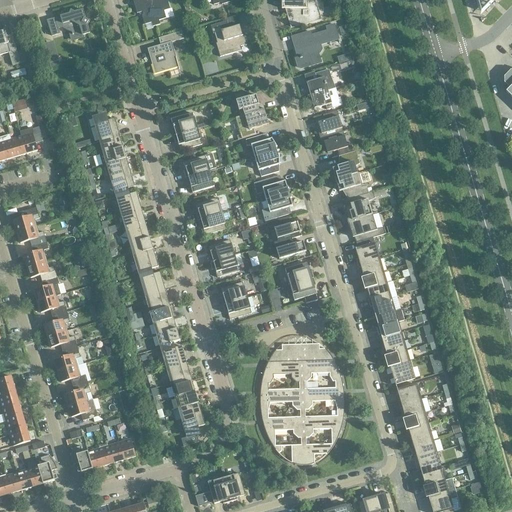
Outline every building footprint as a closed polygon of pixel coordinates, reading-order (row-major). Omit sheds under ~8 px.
[(142,16),(145,25),(151,23),(153,27),(160,25),(159,21),(166,19),(164,12),(170,10),(166,0),(155,0),(154,0),(153,0),(132,0),(137,14),(142,13),(143,15),(142,16)] [(292,28),(319,20),(313,0),(312,0),(306,2),(305,0),(281,0),(282,9),(291,9),(291,13),(288,14),(292,28)] [(477,0),(481,12),(493,0),(477,0)] [(87,27),(86,26),(88,22),(84,19),(85,18),(83,11),(74,13),(71,11),(69,15),(60,17),(61,19),(55,20),(55,19),(47,21),(52,37),(60,34),(58,29),(62,28),(63,25),(70,29),(74,41),(84,38),(83,36),(89,34),(87,27)] [(216,44),(220,57),(241,51),(240,47),(246,46),(244,36),(242,36),(239,26),(229,29),(227,22),(211,26),(213,34),(214,34),(217,43),(216,44)] [(297,67),(301,69),(312,66),(309,56),(320,53),(322,50),(320,45),(338,40),(334,25),(326,28),(327,32),(311,36),(310,32),(292,38),(298,59),(295,60),(297,67)] [(0,55),(8,53),(12,67),(27,62),(23,51),(17,53),(12,37),(13,37),(11,28),(4,30),(4,31),(0,32),(0,55)] [(171,43),(184,40),(181,32),(158,39),(160,46),(147,50),(152,66),(155,75),(179,68),(176,58),(171,43)] [(333,73),(341,71),(340,66),(339,65),(332,67),(333,73)] [(17,71),(19,77),(26,75),(25,69),(17,71)] [(306,92),(307,97),(328,91),(326,85),(327,85),(326,83),(331,80),(329,70),(315,74),(317,81),(306,84),(308,90),(306,92)] [(354,85),(358,97),(364,95),(360,83),(354,85)] [(329,97),(328,91),(307,97),(309,103),(312,103),(314,110),(325,106),(327,111),(333,109),(342,106),(340,98),(330,101),(330,99),(330,97),(329,97)] [(236,102),(240,117),(241,117),(264,110),(262,104),(259,105),(256,96),(236,102)] [(14,109),(26,105),(25,101),(13,104),(14,109)] [(268,125),(264,110),(241,117),(240,117),(235,118),(242,140),(256,135),(254,129),(268,125)] [(318,134),(320,140),(343,133),(337,112),(323,116),(324,122),(318,123),(321,133),(318,134)] [(171,130),(173,137),(197,130),(204,128),(203,125),(196,127),(194,120),(193,114),(171,121),(172,127),(173,126),(174,129),(172,130),(171,130)] [(105,123),(103,116),(94,119),(101,143),(120,137),(115,120),(105,123)] [(21,137),(26,155),(38,151),(35,144),(43,142),(39,128),(33,130),(32,129),(20,133),(21,137)] [(178,146),(180,152),(202,145),(200,140),(198,133),(197,130),(173,137),(175,144),(176,144),(178,143),(179,146),(178,146)] [(347,145),(343,133),(320,140),(322,146),(324,145),(327,154),(337,151),(339,157),(353,153),(351,144),(347,145)] [(279,152),(279,151),(276,152),(275,148),(276,148),(277,148),(276,146),(274,141),(273,141),(272,139),(271,140),(267,141),(265,135),(266,135),(246,141),(246,147),(251,146),(255,159),(279,152)] [(5,161),(16,158),(11,140),(9,136),(0,138),(0,143),(5,161)] [(21,137),(11,140),(16,158),(26,155),(21,137)] [(120,137),(101,143),(104,154),(123,148),(120,137)] [(126,159),(123,148),(104,154),(99,155),(102,166),(107,165),(126,159)] [(277,153),(279,152),(255,159),(258,171),(259,171),(261,178),(279,172),(278,172),(276,166),(279,166),(279,164),(281,163),(279,158),(279,156),(278,156),(277,153)] [(356,152),(353,153),(339,157),(339,159),(339,158),(341,164),(340,164),(340,165),(341,167),(334,169),(334,175),(335,178),(334,179),(335,181),(359,174),(357,174),(355,167),(360,164),(356,152)] [(191,161),(183,163),(185,169),(186,171),(184,172),(183,172),(185,179),(209,172),(205,157),(195,159),(191,161)] [(126,159),(107,165),(110,176),(119,173),(121,179),(131,176),(126,159)] [(32,161),(33,170),(41,169),(40,160),(32,161)] [(209,172),(185,179),(187,186),(188,186),(190,185),(191,188),(192,194),(214,188),(212,182),(209,172)] [(119,173),(110,176),(115,193),(135,188),(131,176),(121,179),(119,173)] [(348,200),(349,200),(369,194),(366,185),(362,186),(359,174),(335,181),(336,183),(337,187),(338,187),(340,192),(346,190),(348,199),(347,199),(348,200)] [(264,193),(266,201),(289,195),(287,190),(289,190),(287,184),(286,184),(285,182),(280,184),(278,177),(254,184),(257,195),(264,193)] [(122,217),(142,211),(136,193),(117,199),(120,210),(118,211),(120,218),(122,217)] [(349,200),(351,206),(345,207),(347,221),(347,223),(372,216),(371,212),(372,211),(373,209),(372,206),(371,205),(369,204),(368,202),(374,199),(373,193),(369,194),(349,200)] [(292,205),(293,205),(291,199),(290,199),(289,195),(266,201),(268,209),(261,211),(265,222),(289,215),(287,208),(293,207),(292,205)] [(198,221),(222,214),(219,205),(217,199),(196,205),(197,211),(198,211),(198,214),(196,214),(198,221)] [(14,222),(17,233),(37,227),(35,220),(39,219),(36,208),(24,212),(26,218),(14,222)] [(134,225),(136,231),(147,228),(142,211),(122,217),(126,227),(134,225)] [(203,230),(205,236),(227,230),(225,224),(222,214),(198,221),(200,228),(201,228),(200,228),(203,227),(203,230)] [(376,229),(372,216),(347,223),(348,225),(349,225),(354,238),(362,235),(364,241),(373,239),(385,235),(383,229),(376,229)] [(297,223),(283,228),(280,220),(266,224),(269,232),(275,231),(276,236),(276,238),(276,242),(275,244),(274,244),(275,245),(301,237),(300,231),(300,230),(300,229),(300,228),(300,227),(299,226),(298,225),(297,223)] [(101,223),(105,236),(110,235),(106,222),(101,223)] [(131,244),(150,239),(147,228),(136,231),(134,225),(126,227),(131,244)] [(259,234),(260,226),(252,225),(250,232),(259,234)] [(35,247),(47,243),(43,232),(39,234),(37,227),(17,233),(20,244),(33,240),(35,247)] [(278,258),(279,260),(306,252),(305,250),(306,249),(306,248),(306,247),(306,246),(305,245),(304,245),(303,242),(293,245),(291,240),(302,237),(301,237),(275,245),(275,246),(275,248),(275,250),(275,253),(276,255),(277,257),(278,258)] [(134,255),(134,256),(153,250),(150,239),(131,244),(134,255)] [(380,262),(373,239),(364,241),(356,244),(358,249),(355,250),(359,261),(369,258),(371,265),(380,262)] [(234,257),(234,256),(231,247),(232,247),(230,241),(208,247),(210,253),(211,256),(209,257),(209,256),(208,256),(210,264),(234,257)] [(27,268),(47,262),(44,251),(48,249),(47,243),(35,247),(36,253),(24,257),(27,268)] [(158,268),(153,250),(134,256),(134,255),(131,256),(134,263),(136,262),(139,273),(158,268)] [(240,254),(234,256),(234,257),(210,264),(212,271),(213,270),(215,270),(216,273),(217,278),(239,272),(237,267),(243,265),(240,254)] [(361,268),(364,279),(383,273),(380,262),(371,265),(369,258),(359,261),(356,262),(358,269),(361,268)] [(49,268),(47,262),(27,268),(30,279),(43,275),(45,282),(57,278),(54,267),(49,268)] [(309,270),(307,264),(285,270),(287,276),(290,286),(314,279),(312,272),(311,272),(309,273),(308,270),(309,270)] [(259,265),(252,268),(248,269),(250,275),(251,274),(261,271),(259,265)] [(257,280),(263,279),(261,271),(251,274),(253,282),(257,280)] [(160,273),(141,279),(144,290),(142,291),(144,298),(146,297),(165,291),(160,273)] [(367,290),(386,284),(383,273),(364,279),(361,279),(365,290),(367,290)] [(45,282),(47,288),(34,292),(37,303),(57,297),(61,296),(57,285),(59,284),(57,278),(45,282)] [(257,280),(260,293),(267,291),(265,283),(263,279),(257,280)] [(294,302),(304,299),(306,304),(318,301),(314,289),(313,287),(315,286),(316,286),(314,279),(290,286),(293,296),(292,296),(294,302)] [(223,306),(246,299),(244,289),(242,283),(221,290),(222,295),(223,295),(223,298),(221,299),(221,298),(221,299),(223,306)] [(381,297),(383,304),(391,301),(386,284),(367,290),(370,300),(381,297)] [(399,295),(401,302),(418,296),(416,289),(399,295)] [(146,297),(149,307),(158,305),(159,311),(170,308),(165,291),(146,297)] [(57,297),(37,303),(41,314),(53,310),(55,316),(67,313),(64,302),(59,303),(57,297)] [(372,307),(375,318),(395,312),(391,301),(383,304),(381,297),(370,300),(368,301),(370,308),(372,307)] [(249,308),(246,299),(223,306),(225,313),(225,312),(227,312),(228,315),(230,321),(251,314),(250,308),(249,308)] [(159,311),(158,305),(149,307),(154,325),(173,319),(170,308),(159,311)] [(260,308),(262,314),(270,312),(269,306),(260,308)] [(127,317),(133,315),(131,308),(125,310),(127,317)] [(401,310),(395,312),(375,318),(378,328),(379,329),(398,323),(404,321),(401,310)] [(55,316),(57,323),(44,326),(48,337),(67,332),(65,325),(70,323),(67,313),(55,316)] [(287,317),(290,325),(300,321),(297,313),(287,317)] [(131,323),(135,322),(133,315),(127,317),(129,324),(131,323)] [(154,325),(157,336),(177,330),(173,319),(154,325)] [(380,335),(382,340),(401,334),(398,323),(379,329),(378,328),(376,329),(378,336),(380,335)] [(157,336),(161,347),(180,341),(177,330),(157,336)] [(69,338),(67,332),(48,337),(51,349),(63,345),(65,351),(77,348),(74,337),(69,338)] [(382,340),(387,357),(406,351),(403,341),(405,340),(403,333),(401,334),(382,340)] [(428,345),(429,344),(434,343),(431,335),(425,337),(428,345)] [(134,342),(137,349),(143,347),(141,341),(136,342),(134,342)] [(187,365),(182,347),(162,353),(166,364),(163,364),(165,371),(168,371),(168,370),(187,365)] [(65,351),(67,358),(54,361),(58,372),(78,366),(76,360),(80,358),(77,348),(65,351)] [(335,383),(335,389),(343,389),(343,385),(342,384),(342,380),(340,376),(339,373),(338,369),(336,365),(334,361),(332,358),(330,355),(327,352),(325,349),(324,350),(319,350),(319,358),(319,361),(303,362),(303,383),(307,383),(311,378),(311,374),(330,374),(330,377),(333,383),(335,383)] [(268,391),(268,384),(270,384),(273,379),(273,376),(291,375),(291,379),(296,383),(300,383),(299,362),(282,362),(282,360),(282,351),(277,351),(276,351),(274,353),(272,355),(270,360),(268,363),(266,368),(265,370),(264,374),(262,378),(262,382),(261,386),(260,390),(260,391),(268,391)] [(388,369),(390,368),(409,362),(406,351),(387,357),(385,358),(388,369)] [(414,368),(411,361),(409,362),(390,368),(395,385),(414,380),(411,369),(414,368)] [(179,379),(181,385),(192,382),(187,365),(168,370),(168,371),(171,381),(179,379)] [(75,386),(87,382),(86,376),(81,377),(78,366),(58,372),(61,383),(74,380),(75,386)] [(435,376),(443,373),(441,366),(435,367),(432,368),(435,376)] [(0,392),(15,388),(11,377),(0,380),(0,392)] [(176,398),(195,393),(192,382),(181,385),(179,379),(171,381),(176,398)] [(68,407),(88,401),(86,394),(91,393),(87,382),(75,386),(77,392),(65,396),(68,407)] [(411,399),(413,406),(421,403),(416,385),(397,391),(400,402),(411,399)] [(0,403),(0,404),(18,399),(15,388),(0,392),(0,403)] [(337,410),(337,417),(344,417),(344,415),(344,411),(344,407),(344,402),(344,398),(344,393),(343,389),(335,389),(303,390),(304,411),(308,411),(312,406),(312,402),(334,402),(337,410)] [(300,390),(268,391),(260,391),(260,394),(260,398),(260,403),(260,407),(260,411),(261,416),(262,419),(268,419),(268,412),(270,404),(292,403),(292,407),(297,411),(301,411),(300,390)] [(176,398),(179,409),(198,404),(195,393),(176,398)] [(3,415),(21,409),(18,399),(0,404),(3,415)] [(402,409),(405,420),(425,414),(421,403),(413,406),(411,399),(400,402),(398,403),(400,410),(402,409)] [(88,401),(68,407),(71,418),(84,414),(86,421),(98,417),(95,407),(90,408),(88,401)] [(179,409),(182,420),(202,415),(198,404),(179,409)] [(21,409),(3,415),(6,425),(24,420),(21,409)] [(425,414),(405,420),(403,420),(406,431),(408,431),(428,425),(425,414)] [(205,426),(202,415),(182,420),(187,438),(181,440),(184,447),(199,443),(197,435),(199,434),(197,428),(205,426)] [(344,417),(337,417),(304,418),(305,439),(309,439),(313,434),(313,430),(331,430),(332,445),(334,445),(336,442),(338,439),(339,435),(341,430),(342,425),(343,420),(344,417)] [(275,447),(275,432),(293,431),(293,435),(298,439),(302,439),(301,418),(268,419),(262,419),(262,423),(264,427),(265,431),(266,435),(268,439),(270,443),(273,447),(275,447)] [(24,420),(6,425),(9,436),(27,431),(24,420)] [(413,447),(414,448),(433,442),(430,432),(432,431),(430,424),(428,425),(408,431),(413,447)] [(27,431),(9,436),(13,447),(30,442),(27,431)] [(81,431),(70,434),(71,440),(83,437),(81,431)] [(275,447),(273,447),(274,448),(276,452),(279,455),(279,454),(282,452),(281,447),(291,447),(292,464),(295,465),(298,466),(301,466),(305,466),(309,466),(313,465),(314,464),(314,455),(326,455),(326,456),(329,453),(332,449),(334,446),(334,445),(332,445),(305,446),(305,439),(302,439),(302,446),(275,447)] [(136,457),(130,440),(119,443),(125,461),(136,457)] [(45,448),(43,442),(32,445),(34,451),(45,448)] [(415,454),(417,459),(436,453),(433,442),(414,448),(413,447),(411,448),(413,455),(415,454)] [(119,443),(109,446),(114,464),(125,461),(119,443)] [(114,464),(109,446),(98,449),(103,467),(114,464)] [(83,454),(81,447),(72,449),(72,451),(72,453),(71,455),(71,458),(72,460),(72,462),(72,464),(73,465),(79,464),(76,456),(83,454)] [(98,449),(87,453),(93,470),(103,467),(98,449)] [(76,456),(79,464),(81,473),(93,470),(87,453),(83,454),(76,456)] [(420,470),(430,467),(432,473),(441,470),(436,453),(417,459),(420,469),(420,470)] [(52,472),(57,470),(57,468),(56,467),(56,465),(55,463),(54,462),(53,460),(52,459),(51,457),(49,456),(41,459),(43,466),(49,464),(52,472)] [(250,462),(243,464),(246,473),(252,471),(250,462)] [(38,467),(43,485),(54,481),(52,472),(49,464),(43,466),(38,467)] [(28,470),(33,488),(43,485),(38,467),(28,470)] [(444,481),(441,470),(432,473),(430,467),(420,470),(420,469),(418,470),(420,477),(423,488),(425,487),(444,481)] [(17,473),(22,491),(33,488),(28,470),(17,473)] [(6,477),(11,494),(22,491),(17,473),(6,477)] [(233,476),(223,479),(230,503),(237,500),(236,498),(239,497),(245,496),(239,474),(233,476)] [(0,478),(0,494),(1,497),(11,494),(6,477),(0,478)] [(426,499),(428,498),(438,495),(455,490),(452,478),(444,481),(425,487),(423,488),(426,499)] [(223,504),(223,505),(230,503),(223,479),(213,482),(213,481),(208,483),(210,493),(195,497),(198,508),(214,503),(214,505),(220,503),(223,502),(223,504)] [(474,493),(480,491),(478,483),(472,485),(474,493)] [(438,495),(428,498),(432,511),(453,511),(450,500),(458,498),(455,490),(438,495)] [(380,494),(373,496),(377,511),(394,511),(389,494),(384,496),(381,497),(380,495),(380,494)] [(377,511),(373,496),(366,498),(366,499),(367,501),(364,502),(364,501),(358,503),(360,511),(377,511)]
